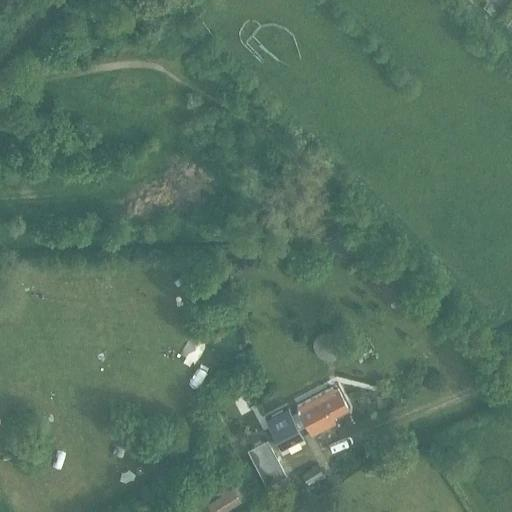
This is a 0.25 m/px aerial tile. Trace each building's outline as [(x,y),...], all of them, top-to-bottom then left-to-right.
[(328,361),(340,353),(325,329),(312,337),(328,361)] [(288,407),(265,419),(281,448),(303,436),(302,433),(310,429),(312,434),(334,422),(331,415),(347,407),(338,389),(334,391),(332,387),(297,405),(299,409),(291,413),(288,407)] [(270,484),(283,479),(264,435),(247,442),(255,462),(260,460),(270,484)] [(318,467),(302,476),(307,485),(323,475),(318,467)] [(223,511),(242,500),(232,486),(206,503),(207,506),(205,507),(207,511),(223,511)]
